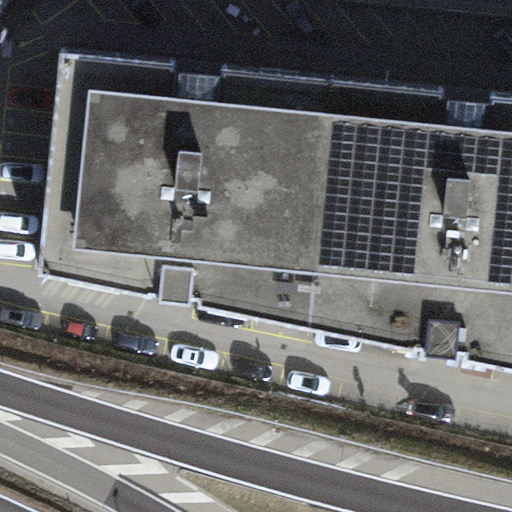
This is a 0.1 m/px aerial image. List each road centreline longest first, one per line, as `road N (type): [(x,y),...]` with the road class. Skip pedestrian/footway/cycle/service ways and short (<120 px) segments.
road 1 (motorway): [(447,511),(0,393)]
road 2 (motorway): [(151,511),(0,434)]
